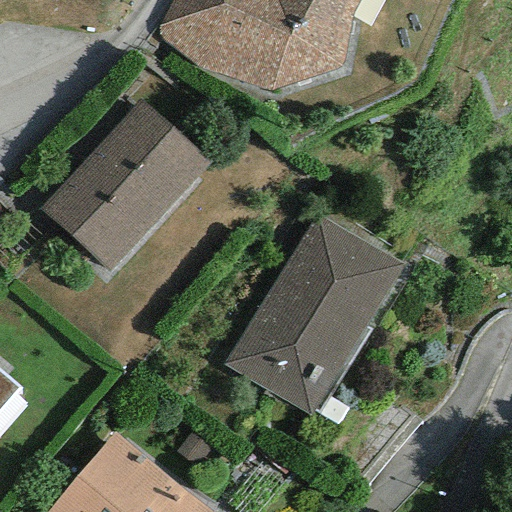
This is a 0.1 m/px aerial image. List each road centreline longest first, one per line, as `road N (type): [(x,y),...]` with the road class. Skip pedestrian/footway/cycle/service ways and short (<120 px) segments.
road 1 (residential): [(0,114),(54,86),(160,0)]
road 2 (tertiary): [(511,399),(460,511)]
